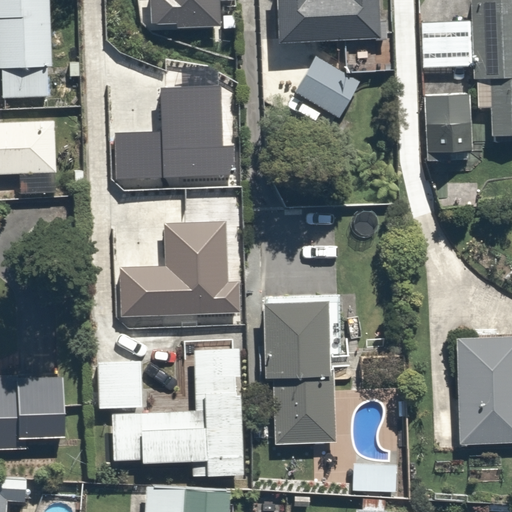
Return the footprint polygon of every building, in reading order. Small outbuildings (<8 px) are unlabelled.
[(39,0),(0,0),(0,90),(48,86),(39,0)] [(150,0),(151,24),(178,23),(178,28),(221,26),(221,1),(235,0),(234,0),(150,0)] [(269,0),(271,31),(373,26),(371,0),(269,0)] [(511,0),(464,0),(465,19),(420,19),(420,63),(468,63),(469,102),(482,102),(483,128),(511,126),(511,0)] [(360,78),(308,46),(287,81),(339,112),(360,78)] [(115,132),(116,178),(234,176),(233,146),(223,146),(222,87),(161,88),(162,131),(115,132)] [(466,89),(419,87),(416,149),(463,152),(466,89)] [(49,113),(0,115),(0,168),(52,166),(49,113)] [(227,283),(226,222),(166,223),(167,269),(119,270),(120,317),(239,315),(239,283),(227,283)] [(313,290),(252,294),(260,437),(321,433),(313,290)] [(511,336),(457,338),(459,445),(511,443),(511,336)] [(245,475),(240,345),(191,346),(193,412),(114,415),(116,460),(142,459),(143,466),(206,463),(207,476),(245,475)] [(52,369),(0,372),(0,443),(57,439),(52,369)] [(391,458),(347,457),(347,487),(390,488),(391,458)] [(0,511),(7,511),(8,501),(25,502),(26,480),(0,477),(0,511)] [(228,511),(229,491),(186,489),(184,511),(228,511)] [(387,511),(386,511),(386,500),(362,499),(362,510),(356,509),(355,511),(387,511)]
